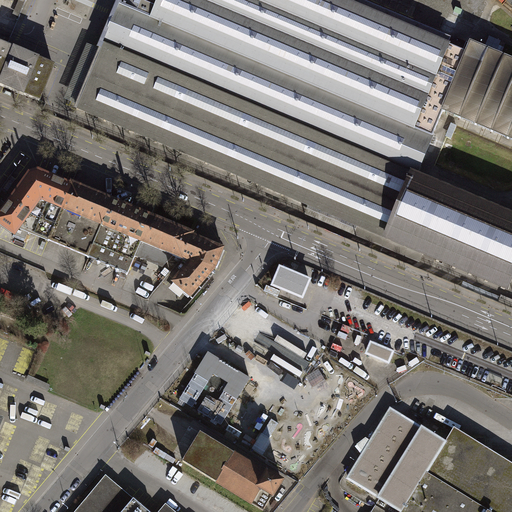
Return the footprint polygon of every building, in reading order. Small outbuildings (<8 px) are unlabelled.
[(423,254),(507,289),(511,277),(511,217),(505,214),(489,207),(472,201),(456,194),(440,187),(424,180),(417,178),(418,176),(416,175),(443,111),(452,115),(468,122),(484,129),(500,135),(511,140),(511,61),(466,42),(462,51),(448,45),(451,38),(360,0),(121,0),(120,3),(119,2),(99,47),(102,48),(77,108),(307,205),(307,206),(309,207),(309,206),(333,215),(332,217),(334,217),(335,216),(358,226),(355,234),(419,261),(422,255),(423,255),(423,254)] [(14,51),(0,45),(0,85),(23,95),(24,94),(40,101),(54,67),(38,61),(38,60),(14,50),(14,51)] [(53,230),(71,186),(38,172),(30,174),(0,215),(0,224),(15,235),(25,239),(28,233),(48,242),(48,241),(53,230)] [(48,241),(88,258),(112,200),(72,184),(71,186),(53,230),(48,241)] [(135,256),(152,217),(112,200),(88,258),(127,274),(135,256)] [(192,234),(152,217),(135,256),(163,267),(172,255),(181,259),(191,236),(192,234)] [(191,236),(181,259),(182,259),(182,258),(192,262),(186,270),(185,269),(174,283),(190,297),(214,269),(222,249),(191,236)] [(310,280),(280,268),(273,285),(302,298),(310,280)] [(511,299),(501,295),(498,301),(511,307),(511,299)] [(371,343),(366,354),(388,363),(393,352),(371,343)] [(198,410),(221,425),(250,378),(209,353),(180,399),(193,407),(214,374),(229,383),(216,404),(206,398),(198,410)] [(379,498),(370,511),(511,511),(511,462),(454,428),(445,443),(389,410),(347,480),(379,498)] [(266,474),(200,433),(183,462),(263,511),(272,496),(273,497),(274,495),(280,484),(281,484),(282,482),(280,481),(280,482),(269,475),(269,474),(267,473),(266,474)] [(149,511),(106,475),(74,511),(175,511),(166,504),(158,511),(149,511)]
